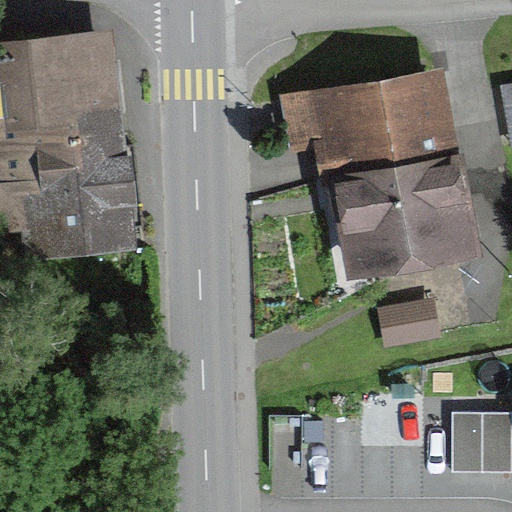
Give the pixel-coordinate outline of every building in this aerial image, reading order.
[(27,245),(122,235),(102,38),(0,47),(0,181),(20,179),(27,245)] [(440,158),(425,74),(290,99),(299,147),(321,143),(328,178),(354,173),(440,158)] [(354,173),(369,257),(455,241),(440,158),(354,173)] [(384,310),(390,340),(433,332),(428,302),(384,310)] [(302,470),(362,470),(362,410),(302,410),(302,470)] [(362,470),(422,470),(422,410),(362,410),(362,470)] [(511,410),(452,411),(452,471),(511,471),(511,449),(511,410)]
